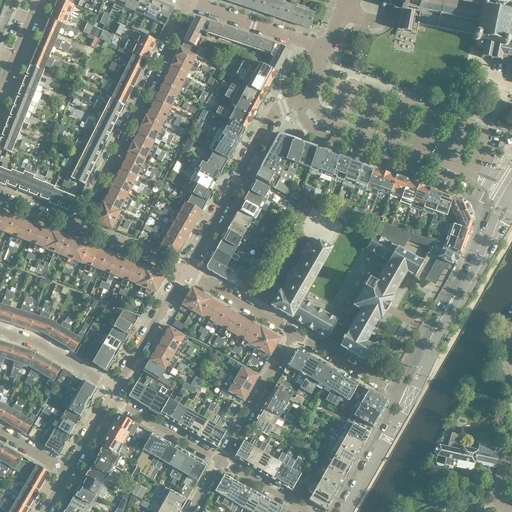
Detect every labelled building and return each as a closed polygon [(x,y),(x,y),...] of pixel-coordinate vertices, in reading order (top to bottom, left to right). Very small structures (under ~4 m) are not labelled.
[(58,0),(56,0),(52,9),(70,16),(78,20),(80,15),(75,13),(75,14),(71,12),(74,6),(58,0)] [(124,8),(127,0),(115,0),(114,3),(121,6),(117,14),(121,16),(124,8)] [(139,0),(127,0),(124,8),(134,12),(139,0)] [(151,0),(139,0),(134,12),(144,17),(151,0)] [(151,0),(144,17),(154,21),(162,5),(151,0)] [(237,0),(236,4),(248,8),(250,0),(237,0)] [(250,0),(248,8),(260,12),(264,0),(250,0)] [(264,0),(260,12),(273,16),(278,0),(264,0)] [(278,0),(273,16),(285,21),(290,6),(283,3),(283,2),(278,0)] [(381,3),(381,5),(381,6),(383,7),(385,6),(393,7),(393,8),(394,9),(400,10),(397,30),(416,34),(417,25),(472,36),(472,38),(472,40),(475,42),(477,42),(479,40),(484,41),(481,56),(491,58),(491,59),(492,59),(493,59),(500,60),(500,61),(501,62),(502,62),(502,61),(505,61),(505,62),(507,62),(510,62),(510,63),(511,64),(511,63),(511,0),(383,0),(383,2),(381,3)] [(162,5),(154,21),(164,26),(172,9),(162,5)] [(290,6),(285,21),(297,25),(303,8),(297,6),(297,8),(290,6)] [(303,8),(297,25),(309,29),(314,14),(307,12),(307,10),(303,8)] [(52,9),(48,19),(66,26),(68,20),(77,24),(78,20),(70,16),(52,9)] [(101,12),(97,21),(104,24),(108,15),(101,12)] [(183,41),(184,42),(193,47),(195,48),(195,47),(202,33),(205,34),(209,24),(205,22),(206,22),(195,18),(183,41)] [(48,19),(44,28),(59,34),(61,29),(66,31),(67,30),(77,34),(78,30),(68,27),(66,26),(48,19)] [(138,31),(140,28),(141,24),(134,22),(131,28),(138,31)] [(206,32),(207,32),(219,37),(223,27),(210,22),(209,24),(206,32)] [(121,36),(125,27),(120,24),(115,33),(121,36)] [(102,30),(92,25),(88,35),(97,39),(98,39),(102,30)] [(223,27),(219,37),(232,41),(235,31),(223,27)] [(44,28),(40,37),(69,48),(71,45),(62,42),(62,41),(57,39),(59,34),(44,28)] [(112,34),(102,30),(98,38),(108,42),(112,34)] [(235,31),(232,41),(245,45),(248,35),(235,31)] [(135,43),(135,44),(151,52),(156,41),(140,33),(137,40),(133,38),(132,42),(135,43)] [(96,42),(97,39),(88,35),(87,34),(86,37),(92,40),(89,46),(93,47),(96,42)] [(248,35),(245,45),(258,50),(261,40),(248,35)] [(40,37),(37,47),(51,52),(53,47),(59,50),(59,49),(62,51),(68,53),(69,48),(40,37)] [(258,50),(270,54),(271,54),(274,45),(274,44),(261,40),(258,50)] [(184,42),(181,49),(203,60),(207,52),(198,47),(198,48),(195,47),(195,48),(193,47),(184,42)] [(135,44),(130,53),(133,54),(147,61),(151,52),(135,44)] [(266,68),(276,73),(277,73),(289,52),(280,46),(279,47),(274,45),(271,54),(270,54),(270,56),(271,57),(266,68)] [(37,47),(33,56),(47,62),(60,67),(61,63),(54,60),(49,57),(51,52),(37,47)] [(93,47),(89,57),(94,59),(98,50),(93,47)] [(131,59),(128,63),(143,70),(147,61),(133,54),(130,53),(128,52),(118,47),(116,52),(131,59)] [(180,48),(176,57),(198,68),(200,63),(195,61),(197,57),(181,49),(180,48)] [(33,56),(29,65),(44,71),(43,70),(45,66),(51,68),(61,72),(62,68),(60,67),(47,62),(33,56)] [(176,57),(172,66),(188,74),(190,70),(195,73),(198,68),(176,57)] [(233,65),(239,68),(270,84),(272,79),(274,79),(276,75),(275,74),(276,73),(268,69),(266,68),(259,64),(255,62),(252,67),(242,62),(241,65),(237,63),(237,62),(232,59),(230,63),(233,65)] [(108,65),(109,66),(119,70),(138,79),(143,70),(128,63),(126,68),(121,66),(120,66),(110,61),(108,65)] [(227,62),(222,73),(227,76),(233,65),(230,63),(227,62)] [(29,65),(25,76),(40,81),(44,71),(29,65)] [(108,69),(117,74),(116,74),(122,76),(119,81),(134,88),(138,79),(119,70),(109,66),(108,69)] [(172,66),(167,75),(189,85),(200,91),(202,87),(195,83),(191,81),(191,80),(186,78),(188,74),(172,66)] [(84,67),(81,75),(85,77),(89,69),(84,67)] [(239,68),(239,69),(236,74),(246,79),(243,85),(264,95),(266,94),(268,91),(267,89),(270,84),(239,68)] [(75,73),(71,82),(77,85),(81,75),(75,73)] [(167,75),(163,83),(179,92),(180,91),(185,94),(189,85),(167,75)] [(215,77),(211,75),(208,79),(207,83),(211,85),(215,77)] [(25,76),(21,86),(36,91),(40,81),(25,76)] [(102,85),(109,88),(129,97),(134,88),(119,81),(117,86),(112,84),(102,79),(100,83),(102,84),(102,85)] [(183,98),(178,95),(179,92),(163,83),(159,92),(180,103),(183,98)] [(101,88),(108,91),(107,92),(113,94),(111,99),(110,99),(125,106),(129,97),(109,88),(102,85),(101,88)] [(231,85),(227,91),(258,107),(260,102),(262,101),(264,98),(263,96),(264,95),(243,85),(240,90),(231,85)] [(21,86),(17,96),(32,102),(36,91),(21,86)] [(208,94),(203,91),(198,100),(203,103),(208,94)] [(258,107),(227,91),(224,97),(234,102),(231,107),(252,118),(252,117),(254,117),(256,113),(255,111),(258,107)] [(159,92),(154,101),(171,109),(173,104),(178,107),(180,103),(159,92)] [(17,96),(13,106),(28,112),(32,102),(17,96)] [(110,99),(105,109),(120,116),(125,106),(110,99)] [(154,101),(150,110),(172,120),(174,115),(169,112),(171,109),(154,101)] [(13,106),(8,116),(23,122),(28,112),(13,106)] [(225,119),(225,118),(229,120),(228,121),(232,122),(245,130),(248,124),(250,124),(252,120),(251,118),(252,118),(231,107),(228,112),(219,107),(215,114),(225,119)] [(208,110),(204,108),(198,118),(203,120),(208,110)] [(105,109),(100,119),(115,126),(120,116),(105,109)] [(150,110),(146,118),(162,127),(165,121),(170,124),(172,120),(150,110)] [(8,116),(4,127),(19,133),(23,122),(8,116)] [(146,118),(141,127),(171,142),(174,137),(169,135),(169,134),(166,132),(161,129),(162,127),(146,118)] [(100,119),(95,129),(110,136),(115,126),(100,119)] [(198,130),(203,121),(198,119),(193,128),(198,130)] [(224,131),(223,132),(241,141),(246,132),(245,130),(232,122),(228,129),(223,126),(221,125),(219,129),(224,131)] [(65,128),(60,126),(56,135),(61,137),(65,128)] [(4,127),(0,137),(15,143),(19,133),(4,127)] [(141,127),(137,136),(154,144),(156,139),(161,142),(169,146),(171,142),(141,127)] [(95,129),(90,138),(105,145),(110,136),(95,129)] [(213,140),(219,143),(235,151),(241,141),(223,132),(219,129),(217,133),(213,140)] [(278,135),(261,167),(275,174),(281,177),(286,161),(293,139),(280,135),(278,135)] [(137,136),(132,144),(154,155),(155,154),(158,156),(161,151),(157,149),(152,147),(154,144),(137,136)] [(0,137),(0,148),(11,153),(15,143),(0,137)] [(90,138),(85,148),(100,155),(105,145),(90,138)] [(293,139),(286,161),(293,163),(289,174),(283,171),(281,177),(287,181),(291,184),(296,168),(298,165),(305,143),(293,139)] [(78,150),(80,146),(68,140),(66,145),(78,150)] [(213,147),(210,151),(229,161),(234,151),(235,151),(219,143),(216,148),(213,147)] [(298,165),(309,169),(310,169),(310,167),(316,150),(317,148),(305,143),(298,165)] [(132,144),(128,153),(145,162),(148,156),(153,158),(154,155),(132,144)] [(188,153),(191,147),(185,144),(182,150),(188,153)] [(85,148),(80,158),(95,165),(100,155),(85,148)] [(310,169),(309,169),(310,174),(316,176),(319,177),(321,171),(327,153),(322,152),(321,150),(318,149),(317,150),(316,150),(310,167),(310,169)] [(211,156),(207,163),(208,164),(209,162),(216,166),(214,170),(221,173),(228,160),(228,161),(229,161),(210,151),(208,154),(211,156)] [(128,153),(124,162),(146,173),(149,166),(144,164),(145,162),(128,153)] [(321,171),(325,173),(333,175),(339,158),(327,153),(321,171)] [(195,157),(191,164),(189,168),(198,173),(216,183),(215,182),(221,173),(214,170),(216,166),(209,162),(208,164),(207,163),(206,165),(199,161),(200,160),(195,157)] [(80,158),(75,168),(90,175),(95,165),(80,158)] [(350,162),(339,158),(333,175),(329,188),(333,189),(336,182),(342,184),(350,162)] [(124,162),(119,171),(136,179),(139,173),(144,176),(146,173),(124,162)] [(350,162),(343,182),(342,186),(353,190),(354,187),(355,184),(362,166),(350,162)] [(1,168),(0,169),(0,184),(5,187),(11,172),(5,170),(7,165),(3,163),(1,168)] [(172,171),(178,174),(180,168),(175,165),(172,171)] [(362,166),(355,184),(354,187),(357,188),(365,191),(367,186),(367,185),(372,169),(371,167),(368,166),(367,167),(362,166)] [(261,167),(255,178),(275,189),(285,195),(289,188),(285,186),(287,181),(281,177),(275,174),(261,167)] [(70,178),(71,178),(85,185),(90,175),(75,168),(70,178)] [(367,185),(367,186),(366,190),(369,192),(371,187),(378,190),(384,174),(383,173),(382,171),(379,170),(378,171),(372,169),(367,185)] [(11,172),(5,187),(6,185),(17,189),(22,175),(11,170),(11,172)] [(119,171),(115,179),(137,190),(140,184),(135,181),(136,179),(119,171)] [(199,179),(196,184),(211,193),(216,183),(198,173),(196,177),(199,179)] [(384,174),(378,190),(390,194),(396,178),(390,176),(390,174),(387,173),(386,174),(384,174)] [(22,175),(17,189),(27,193),(33,179),(22,175)] [(396,178),(390,194),(397,196),(394,206),(398,207),(401,198),(406,181),(396,178)] [(33,179),(27,193),(37,197),(43,183),(33,179)] [(115,179),(111,188),(127,196),(130,192),(139,197),(139,196),(146,200),(148,196),(137,190),(115,179)] [(255,181),(249,191),(267,200),(269,196),(266,195),(270,189),(255,181)] [(406,181),(401,198),(399,203),(411,207),(418,186),(416,185),(416,183),(413,182),(412,183),(406,181)] [(43,183),(37,197),(49,202),(54,189),(55,187),(43,183)] [(181,188),(190,192),(190,193),(192,194),(207,203),(212,193),(211,193),(196,184),(196,185),(197,185),(194,190),(184,184),(181,188)] [(315,189),(304,185),(304,193),(313,196),(315,189)] [(411,207),(410,207),(422,211),(424,206),(429,190),(424,188),(424,186),(421,185),(419,186),(418,186),(411,207)] [(144,187),(141,192),(147,195),(150,189),(144,187)] [(111,188),(106,197),(128,208),(129,206),(138,211),(141,206),(131,202),(132,201),(126,198),(127,196),(111,188)] [(430,188),(429,190),(424,206),(422,211),(433,215),(434,212),(441,192),(430,188)] [(54,189),(49,202),(48,204),(58,208),(64,193),(54,189)] [(192,194),(190,193),(182,189),(180,193),(184,195),(181,200),(184,202),(201,212),(207,203),(192,194)] [(322,191),(316,189),(313,197),(319,199),(322,191)] [(244,200),(243,200),(261,210),(265,212),(271,202),(266,200),(267,200),(249,191),(247,195),(245,195),(243,198),(244,200)] [(300,196),(294,192),(291,198),(297,201),(300,196)] [(441,192),(434,212),(446,216),(450,207),(453,196),(441,192)] [(64,193),(58,208),(69,212),(74,197),(64,193)] [(175,202),(177,198),(170,194),(168,198),(175,202)] [(453,196),(450,207),(454,216),(471,208),(469,203),(467,203),(465,198),(462,200),(453,196)] [(106,197),(102,206),(120,214),(122,211),(121,210),(122,208),(131,212),(132,212),(137,214),(138,211),(129,206),(128,208),(106,197)] [(182,207),(179,210),(197,220),(201,212),(184,202),(181,200),(180,200),(177,204),(182,207)] [(261,210),(243,200),(238,210),(255,220),(261,210)] [(297,204),(290,200),(287,206),(293,210),(297,204)] [(347,203),(337,200),(336,205),(345,208),(347,203)] [(102,206),(98,214),(120,225),(123,218),(119,216),(120,214),(102,206)] [(167,215),(162,212),(154,208),(152,212),(165,219),(167,215)] [(471,208),(454,216),(458,226),(470,230),(472,222),(475,221),(472,215),(474,214),(471,208)] [(173,212),(170,217),(192,229),(197,220),(179,210),(177,215),(173,212)] [(234,215),(231,219),(247,228),(251,223),(253,224),(257,226),(259,222),(255,220),(238,210),(236,214),(234,215)] [(290,214),(285,211),(280,220),(285,223),(290,214)] [(14,217),(5,214),(0,226),(0,237),(1,238),(3,232),(8,234),(14,217)] [(120,225),(98,214),(93,223),(112,230),(112,229),(117,232),(120,225)] [(23,221),(14,217),(8,234),(12,236),(10,242),(15,243),(23,221)] [(172,224),(170,228),(187,237),(192,229),(170,217),(168,221),(172,224)] [(229,226),(227,230),(243,239),(253,244),(252,244),(253,244),(256,246),(258,242),(249,237),(252,231),(247,228),(231,219),(228,224),(229,226)] [(33,225),(23,221),(15,243),(19,245),(22,240),(26,241),(33,225)] [(271,306),(270,307),(325,338),(365,361),(373,347),(366,342),(380,318),(381,319),(394,298),(392,297),(406,272),(414,277),(422,262),(402,251),(406,244),(408,241),(431,249),(431,248),(435,242),(412,234),(402,230),(391,226),(381,223),(366,249),(388,262),(383,271),(380,275),(375,284),(368,279),(353,306),(343,324),(337,320),(302,300),(332,249),(318,241),(316,243),(312,240),(308,246),(306,244),(300,255),(302,256),(294,271),(292,269),(286,280),(288,281),(281,292),(279,291),(271,306)] [(451,224),(447,234),(467,242),(469,236),(468,236),(470,230),(469,230),(470,230),(458,226),(451,224)] [(42,228),(33,225),(26,241),(30,243),(28,249),(33,251),(42,228)] [(158,248),(177,255),(182,246),(161,234),(157,232),(145,225),(143,230),(158,239),(162,241),(158,248)] [(51,232),(42,228),(33,251),(38,252),(40,247),(43,248),(43,249),(44,249),(51,232)] [(163,229),(161,234),(182,246),(187,237),(170,228),(167,232),(163,229)] [(227,230),(221,240),(236,248),(238,249),(243,239),(227,230)] [(61,235),(51,231),(51,232),(44,249),(49,251),(47,256),(52,258),(61,235)] [(267,240),(269,240),(273,243),(277,236),(272,232),(267,240)] [(447,234),(444,245),(461,254),(462,254),(463,248),(465,248),(467,242),(447,234)] [(52,258),(56,260),(57,260),(59,255),(63,257),(70,239),(61,235),(52,258)] [(80,243),(70,239),(63,257),(67,259),(65,263),(71,265),(80,243)] [(218,246),(216,250),(233,260),(233,259),(236,261),(243,265),(245,261),(236,255),(233,254),(236,248),(221,240),(221,241),(219,241),(217,244),(218,246)] [(264,248),(268,251),(273,243),(269,240),(264,248)] [(75,267),(77,262),(82,264),(89,247),(88,246),(80,243),(71,265),(75,267)] [(443,245),(437,258),(448,263),(452,265),(453,263),(456,265),(461,254),(444,245),(443,245)] [(12,247),(8,246),(3,260),(6,261),(8,258),(12,247)] [(16,249),(12,247),(8,258),(12,260),(16,249)] [(99,251),(89,247),(82,264),(83,265),(83,264),(86,265),(84,271),(90,273),(99,251)] [(216,250),(210,259),(228,269),(231,264),(238,269),(241,264),(233,260),(216,250)] [(108,254),(99,251),(90,273),(93,274),(96,269),(102,271),(108,254)] [(117,258),(108,254),(102,271),(104,272),(102,278),(108,280),(117,258)] [(126,261),(117,258),(108,280),(112,282),(114,276),(120,278),(126,261)] [(448,263),(437,258),(425,280),(435,285),(448,263)] [(228,269),(210,259),(206,267),(207,270),(226,281),(231,271),(228,269)] [(136,265),(126,261),(120,278),(123,279),(120,285),(127,288),(136,265)] [(143,268),(136,265),(127,288),(130,289),(133,283),(135,284),(135,285),(138,286),(145,268),(143,268)] [(43,268),(37,266),(34,274),(43,278),(47,268),(43,267),(43,268)] [(154,272),(145,268),(138,286),(142,288),(140,293),(145,295),(154,272)] [(165,276),(154,272),(145,295),(152,297),(165,276)] [(250,282),(243,278),(238,287),(245,292),(250,282)] [(192,289),(179,310),(189,315),(201,295),(192,289)] [(0,304),(0,320),(1,321),(10,293),(6,291),(3,299),(1,304),(0,304)] [(14,294),(10,293),(1,321),(10,324),(15,309),(10,307),(12,302),(12,301),(12,298),(14,294)] [(210,299),(201,295),(189,315),(194,318),(196,314),(199,316),(210,299)] [(138,309),(142,298),(138,297),(134,307),(138,309)] [(19,327),(29,299),(25,298),(24,302),(23,302),(22,305),(20,311),(15,309),(10,324),(19,327)] [(88,305),(93,308),(96,301),(92,298),(88,305)] [(19,327),(29,330),(34,315),(29,314),(32,305),(31,305),(33,300),(29,299),(19,327)] [(210,300),(210,299),(199,316),(201,317),(202,317),(204,318),(201,323),(206,325),(218,305),(210,300)] [(39,333),(43,335),(48,338),(56,324),(56,322),(48,320),(53,303),(49,302),(44,318),(39,333)] [(39,333),(44,318),(48,305),(44,303),(39,317),(34,315),(29,330),(39,333)] [(226,310),(218,305),(206,325),(211,328),(213,323),(217,325),(226,310)] [(121,314),(118,318),(133,327),(139,317),(123,311),(114,307),(112,309),(116,311),(116,312),(121,314)] [(101,310),(96,318),(100,321),(105,312),(101,310)] [(235,315),(226,310),(217,325),(221,328),(218,333),(223,335),(235,315)] [(56,324),(48,338),(56,343),(71,317),(68,315),(64,322),(63,321),(60,326),(56,324)] [(244,320),(235,315),(223,335),(227,338),(230,333),(234,335),(244,320)] [(71,317),(56,343),(66,348),(74,335),(68,331),(75,319),(71,317)] [(112,321),(110,325),(128,336),(130,332),(132,332),(133,329),(133,327),(118,318),(115,323),(112,321)] [(184,325),(182,330),(185,332),(191,321),(187,319),(184,325)] [(175,320),(172,325),(181,330),(182,330),(184,325),(175,320)] [(252,324),(244,320),(234,335),(238,337),(235,342),(240,345),(252,324)] [(74,335),(66,348),(74,353),(77,346),(84,334),(89,327),(85,324),(77,337),(74,335)] [(260,329),(252,324),(240,345),(244,347),(247,343),(250,344),(249,345),(251,346),(261,329),(260,329)] [(111,331),(108,336),(123,345),(126,341),(126,339),(128,336),(110,325),(107,329),(111,331)] [(86,335),(87,335),(91,338),(96,329),(91,326),(86,335)] [(169,327),(164,336),(185,348),(188,344),(182,341),(185,336),(169,327)] [(208,330),(205,328),(198,339),(202,341),(208,330)] [(269,334),(261,329),(251,346),(255,348),(252,352),(257,355),(269,334)] [(276,338),(269,334),(257,355),(267,360),(277,341),(276,338)] [(99,338),(97,342),(117,354),(119,351),(121,350),(123,345),(108,336),(105,341),(99,338)] [(164,336),(159,344),(175,354),(177,349),(182,353),(185,348),(164,336)] [(221,339),(217,336),(212,345),(216,347),(221,339)] [(225,341),(221,339),(216,347),(220,350),(225,341)] [(97,342),(94,345),(100,349),(97,354),(112,362),(114,361),(116,359),(115,357),(117,354),(97,342)] [(5,343),(0,357),(0,370),(4,359),(10,361),(15,346),(5,343)] [(81,344),(75,354),(81,357),(86,348),(86,347),(81,344)] [(159,344),(154,353),(175,365),(178,360),(173,357),(175,354),(159,344)] [(15,346),(10,361),(14,362),(9,376),(15,378),(18,370),(24,349),(15,346)] [(15,378),(14,380),(18,381),(21,371),(23,365),(28,367),(34,352),(24,349),(15,378)] [(287,366),(283,373),(292,378),(296,371),(299,373),(309,356),(298,350),(296,350),(287,366)] [(34,352),(28,367),(32,369),(24,382),(28,384),(43,358),(34,352)] [(149,361),(164,370),(165,370),(167,366),(172,370),(175,365),(154,353),(149,361)] [(91,357),(88,361),(106,372),(112,362),(97,354),(94,359),(91,357)] [(250,367),(250,366),(251,364),(252,364),(255,359),(251,356),(246,364),(250,367)] [(299,373),(297,377),(304,381),(300,389),(305,392),(322,363),(309,356),(299,373)] [(43,358),(28,384),(32,387),(37,379),(40,374),(44,376),(52,363),(43,358)] [(164,370),(149,361),(143,372),(168,387),(170,383),(160,376),(164,370)] [(188,367),(180,362),(178,366),(186,371),(188,367)] [(52,363),(44,376),(49,379),(46,384),(50,387),(53,382),(61,368),(52,363)] [(239,371),(237,375),(253,384),(258,375),(237,363),(234,368),(239,371)] [(322,363),(305,392),(311,395),(315,387),(322,391),(324,387),(334,370),(322,363)] [(186,371),(178,366),(175,370),(184,375),(186,371)] [(65,384),(70,374),(63,370),(57,380),(58,380),(62,382),(65,384)] [(324,387),(322,391),(329,395),(325,401),(331,404),(346,377),(334,370),(324,387)] [(230,376),(227,381),(248,393),(253,384),(237,375),(235,378),(230,376)] [(144,386),(137,382),(128,397),(139,403),(147,388),(152,379),(149,377),(144,386)] [(194,377),(190,385),(194,387),(199,380),(194,377)] [(346,377),(331,404),(336,407),(340,401),(346,405),(348,402),(349,402),(351,398),(354,392),(354,391),(358,384),(346,377)] [(96,389),(83,381),(78,379),(72,388),(78,391),(79,390),(83,393),(82,395),(90,400),(93,395),(95,395),(96,392),(96,390),(96,389)] [(280,379),(277,384),(289,391),(292,386),(280,379)] [(248,393),(227,381),(224,385),(230,388),(227,392),(243,401),(248,393)] [(490,384),(479,381),(477,386),(489,389),(490,384)] [(65,384),(62,382),(60,385),(65,388),(64,389),(69,391),(69,392),(67,396),(72,400),(85,408),(88,407),(90,403),(89,401),(90,400),(82,395),(83,393),(79,390),(78,391),(72,388),(65,384)] [(194,387),(185,382),(182,388),(186,390),(192,391),(194,387)] [(147,388),(139,403),(149,409),(158,394),(157,394),(163,385),(159,383),(153,392),(147,388)] [(277,384),(270,396),(290,408),(293,403),(294,403),(300,406),(304,400),(296,396),(293,394),(289,391),(277,384)] [(0,386),(0,420),(8,407),(7,407),(8,405),(0,402),(0,400),(4,387),(0,385),(0,386)] [(158,394),(149,409),(159,415),(168,400),(162,397),(166,390),(162,387),(158,394)] [(354,392),(351,398),(357,401),(381,414),(387,404),(386,401),(368,390),(368,391),(364,388),(360,395),(354,392)] [(177,395),(182,397),(186,391),(181,389),(177,395)] [(219,398),(224,399),(232,400),(241,405),(243,401),(227,392),(222,389),(219,394),(219,398)] [(8,407),(0,420),(0,421),(7,425),(24,399),(20,396),(15,404),(12,409),(8,407)] [(67,396),(64,400),(61,406),(66,409),(81,418),(84,413),(83,411),(85,408),(72,400),(67,396)] [(270,396),(263,408),(279,417),(280,418),(283,420),(290,424),(294,418),(287,414),(287,413),(290,408),(270,396)] [(169,398),(168,400),(159,415),(169,420),(180,401),(180,402),(181,400),(176,397),(174,401),(169,398)] [(192,401),(178,426),(188,431),(197,415),(192,412),(197,404),(196,404),(199,399),(195,397),(192,402),(192,401)] [(24,399),(7,425),(17,431),(26,417),(20,414),(27,401),(24,399)] [(180,401),(169,420),(178,426),(192,401),(188,399),(185,404),(180,402),(180,401)] [(230,424),(241,405),(232,400),(221,418),(225,421),(230,424)] [(357,401),(353,408),(357,410),(353,416),(373,428),(381,414),(357,401)] [(197,415),(188,431),(197,437),(214,407),(216,405),(211,403),(203,418),(197,415)] [(46,405),(44,409),(56,415),(62,419),(61,420),(66,423),(67,421),(75,426),(77,422),(79,422),(81,418),(66,409),(63,414),(46,405)] [(214,407),(197,437),(207,442),(221,418),(216,415),(219,410),(214,407)] [(51,412),(43,408),(41,412),(49,416),(51,412)] [(263,408),(257,417),(281,431),(283,427),(276,423),(279,417),(263,408)] [(26,417),(17,431),(25,436),(33,422),(36,417),(32,414),(29,419),(26,417)] [(118,414),(112,425),(128,434),(134,424),(118,414)] [(56,415),(55,416),(53,419),(59,422),(55,428),(70,437),(73,432),(73,430),(75,426),(67,421),(66,423),(61,420),(62,419),(56,415)] [(339,426),(337,429),(343,433),(364,445),(370,434),(367,433),(370,427),(353,416),(350,415),(343,428),(339,426)] [(34,425),(39,428),(43,420),(39,417),(34,425)] [(257,417),(251,427),(266,436),(268,437),(271,431),(279,436),(281,431),(257,417)] [(221,418),(207,442),(217,448),(230,424),(225,421),(221,418)] [(112,425),(106,435),(122,444),(128,434),(112,425)] [(33,427),(28,436),(32,439),(38,430),(33,427)] [(47,430),(45,434),(51,437),(50,438),(55,441),(56,440),(64,444),(66,441),(68,440),(70,437),(55,428),(52,433),(47,430)] [(336,430),(334,434),(339,438),(336,444),(357,456),(364,445),(343,433),(343,434),(336,430)] [(142,450),(144,451),(135,466),(140,469),(139,473),(148,478),(169,443),(152,433),(142,450)] [(474,463),(475,464),(498,469),(503,447),(480,442),(478,451),(456,446),(459,435),(452,433),(448,448),(439,446),(435,448),(434,453),(437,456),(435,462),(436,462),(436,463),(453,466),(473,470),(474,463)] [(48,441),(44,447),(58,455),(59,454),(61,453),(62,451),(62,449),(64,444),(56,440),(55,441),(50,438),(51,437),(45,434),(42,438),(48,441)] [(106,435),(100,445),(102,447),(116,454),(119,456),(125,460),(127,456),(126,455),(119,451),(122,444),(106,435)] [(253,447),(244,463),(253,469),(267,445),(270,440),(271,438),(268,437),(266,436),(263,442),(258,450),(254,447),(253,447)] [(243,441),(234,458),(244,463),(253,447),(254,447),(258,440),(253,437),(249,445),(243,441)] [(267,445),(253,469),(262,474),(265,470),(270,462),(272,458),(267,455),(274,442),(275,440),(271,438),(270,440),(267,445)] [(332,441),(326,452),(331,455),(351,467),(357,456),(336,444),(332,441)] [(302,450),(300,452),(304,455),(311,444),(307,442),(302,450)] [(169,443),(148,478),(153,481),(163,462),(168,465),(178,448),(169,443)] [(265,470),(262,474),(265,476),(270,479),(272,480),(278,469),(286,456),(290,449),(290,448),(293,444),(288,443),(287,445),(285,449),(282,453),(281,454),(277,461),(275,459),(272,458),(270,462),(265,470)] [(4,446),(0,453),(0,461),(2,462),(0,464),(0,473),(2,470),(13,452),(4,446)] [(100,453),(98,457),(113,466),(115,467),(121,471),(123,467),(115,462),(119,456),(116,454),(102,447),(100,451),(100,453)] [(178,448),(168,465),(174,468),(169,476),(173,478),(188,454),(178,448)] [(278,469),(272,480),(281,485),(291,469),(295,461),(290,458),(289,457),(291,454),(293,450),(290,448),(290,449),(286,456),(278,469)] [(13,452),(2,470),(0,473),(0,478),(2,480),(9,467),(14,470),(17,465),(19,462),(20,461),(22,457),(13,452)] [(173,478),(177,480),(178,481),(183,473),(187,476),(197,459),(188,454),(173,478)] [(327,468),(345,478),(351,467),(331,455),(328,460),(331,462),(327,468)] [(92,466),(92,467),(107,476),(113,466),(98,457),(96,461),(93,461),(92,464),(92,466)] [(291,469),(281,485),(292,491),(298,480),(300,477),(301,475),(296,471),(300,464),(302,459),(298,457),(295,461),(291,469)] [(182,490),(179,495),(186,500),(193,489),(188,486),(192,478),(197,482),(207,465),(197,459),(187,476),(180,488),(182,490)] [(318,462),(315,466),(325,472),(321,478),(339,488),(345,478),(327,468),(318,462)] [(28,467),(26,471),(44,482),(50,473),(37,465),(33,470),(28,467)] [(88,471),(85,476),(102,486),(107,476),(92,467),(90,471),(88,471)] [(137,467),(131,476),(136,480),(140,469),(137,467)] [(29,478),(26,483),(39,491),(44,482),(26,471),(24,475),(29,478)] [(224,475),(214,491),(220,495),(216,502),(220,505),(225,497),(224,497),(234,481),(224,475)] [(85,476),(79,486),(96,496),(98,492),(99,493),(103,487),(102,486),(85,476)] [(133,486),(135,480),(130,477),(126,482),(133,486)] [(300,477),(298,480),(332,499),(339,488),(321,478),(317,486),(314,484),(300,477)] [(9,480),(7,484),(34,500),(39,491),(26,483),(23,488),(18,485),(9,480)] [(298,480),(292,491),(297,494),(301,487),(312,494),(308,500),(326,511),(332,499),(298,480)] [(224,497),(225,497),(230,500),(225,508),(229,510),(243,486),(234,481),(224,497)] [(134,498),(140,487),(135,484),(131,496),(134,498)] [(9,485),(7,489),(19,496),(15,501),(29,509),(34,500),(9,485)] [(77,492),(75,496),(90,505),(96,496),(79,486),(77,490),(77,492)] [(243,486),(228,511),(234,511),(236,508),(242,511),(244,508),(253,492),(243,486)] [(170,490),(167,496),(159,491),(159,493),(153,489),(151,493),(157,496),(164,500),(181,509),(186,500),(179,495),(170,490)] [(244,508),(249,511),(248,511),(253,511),(262,497),(253,492),(244,508)] [(71,503),(69,506),(78,511),(88,511),(91,507),(90,506),(90,505),(75,496),(75,497),(72,498),(71,501),(71,503)] [(266,511),(272,503),(262,497),(253,511),(266,511)] [(0,498),(0,504),(13,511),(26,511),(29,509),(15,501),(13,506),(8,503),(0,498)] [(117,508),(123,511),(124,510),(127,500),(123,498),(117,508)] [(164,500),(161,506),(154,501),(153,502),(147,499),(145,502),(162,511),(179,511),(181,509),(164,500)] [(140,505),(152,511),(162,511),(151,506),(145,502),(142,500),(140,505)] [(279,511),(282,508),(272,503),(266,511),(279,511)]
